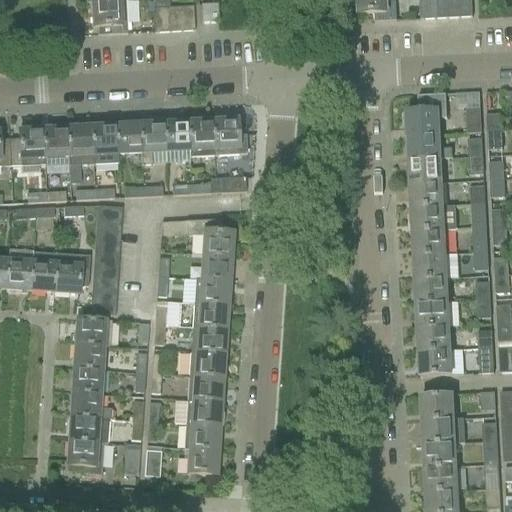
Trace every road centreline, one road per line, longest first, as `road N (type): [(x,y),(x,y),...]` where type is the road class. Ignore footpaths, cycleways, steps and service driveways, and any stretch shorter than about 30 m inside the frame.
road 1 (residential): [(382,511),(360,76)]
road 2 (residential): [(255,511),(283,80)]
road 3 (residential): [(0,95),(283,80)]
road 4 (residential): [(360,76),(511,67)]
